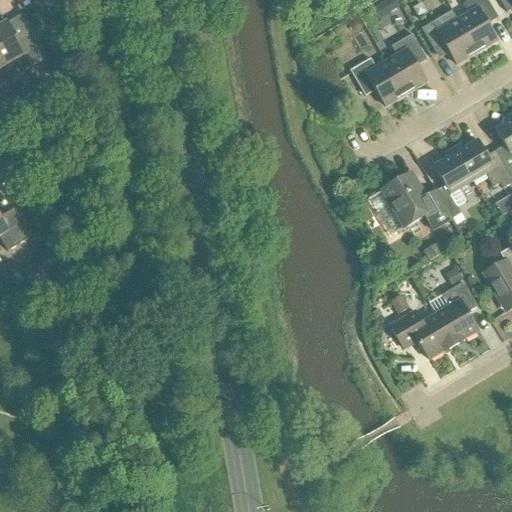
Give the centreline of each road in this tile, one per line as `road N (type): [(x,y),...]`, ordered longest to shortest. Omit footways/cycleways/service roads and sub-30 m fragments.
road 1 (secondary): [(246,511),(154,0)]
road 2 (residential): [(367,167),(511,79)]
road 3 (residential): [(403,423),(511,358)]
